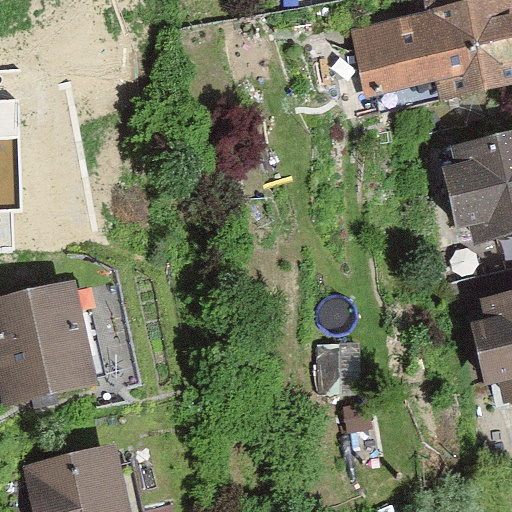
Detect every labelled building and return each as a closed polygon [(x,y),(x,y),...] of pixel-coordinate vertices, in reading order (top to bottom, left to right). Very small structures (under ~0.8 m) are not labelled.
[(511,81),(511,64),(499,1),(460,9),(458,0),(418,0),(423,26),(375,36),(377,43),(357,47),(366,90),(397,83),(402,104),(511,81)] [(511,142),(452,156),(457,173),(442,177),(452,226),(468,222),(471,239),(511,228),(511,142)] [(0,305),(0,385),(3,398),(82,381),(62,292),(0,305)] [(511,394),(511,300),(483,308),(487,328),(471,331),(481,379),(498,376),(503,397),(511,394)] [(331,345),(332,393),(354,393),(353,344),(331,345)] [(26,472),(34,511),(116,511),(104,455),(26,472)]
